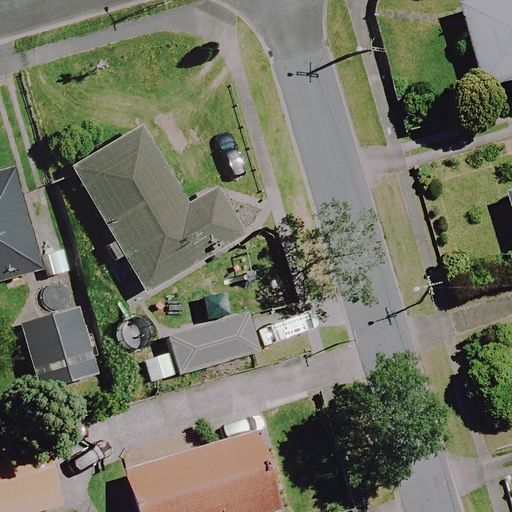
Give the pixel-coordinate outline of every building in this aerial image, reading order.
[(511,0),(505,0),(506,3),(456,18),(480,99),(511,89),(511,0)] [(177,215),(134,136),(64,174),(133,301),(235,245),(209,197),(177,215)] [(0,284),(33,275),(4,174),(0,175),(0,284)] [(252,357),(240,318),(168,340),(172,353),(140,362),(148,389),(252,357)] [(92,383),(79,330),(18,345),(31,398),(92,383)] [(275,511),(256,442),(120,480),(128,511),(275,511)] [(0,511),(55,511),(42,457),(0,466),(0,511)]
